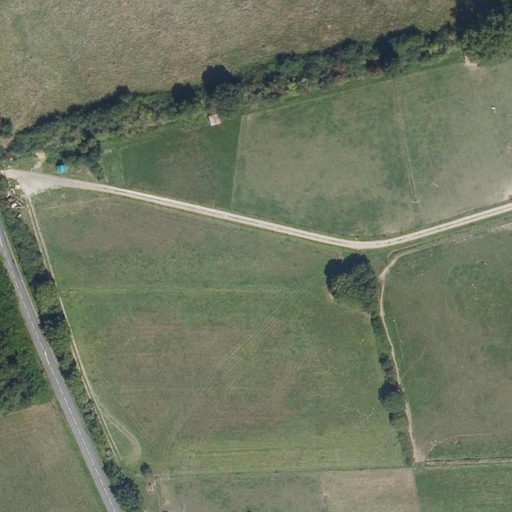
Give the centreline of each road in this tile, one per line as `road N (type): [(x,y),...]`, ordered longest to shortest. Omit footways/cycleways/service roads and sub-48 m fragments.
road 1 (track): [(0,173),(91,184),(361,245),(511,206)]
road 2 (secondary): [(0,233),(115,511)]
